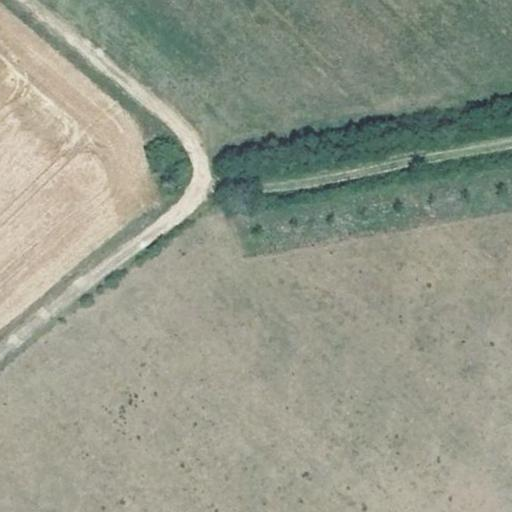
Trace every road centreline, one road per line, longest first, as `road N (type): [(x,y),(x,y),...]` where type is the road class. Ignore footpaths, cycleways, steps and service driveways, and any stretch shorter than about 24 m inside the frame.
road 1 (track): [(34,0),(175,127),(196,167),(182,207),(0,361)]
road 2 (track): [(511,143),(304,180),(189,186)]
